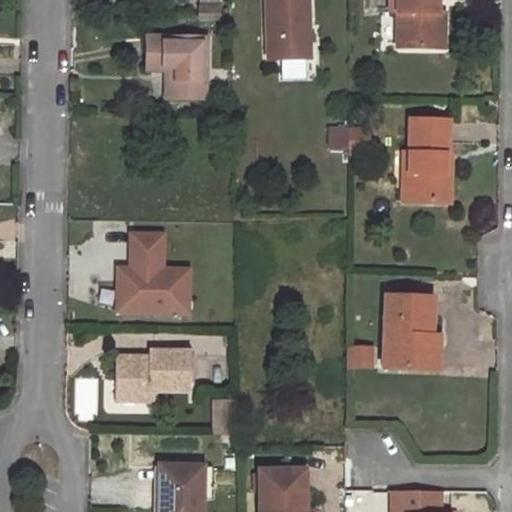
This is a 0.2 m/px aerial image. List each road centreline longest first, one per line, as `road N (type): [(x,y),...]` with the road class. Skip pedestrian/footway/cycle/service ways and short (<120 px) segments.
road 1 (residential): [(51,0),(39,410)]
road 2 (residential): [(511,476),(377,475),(369,449)]
